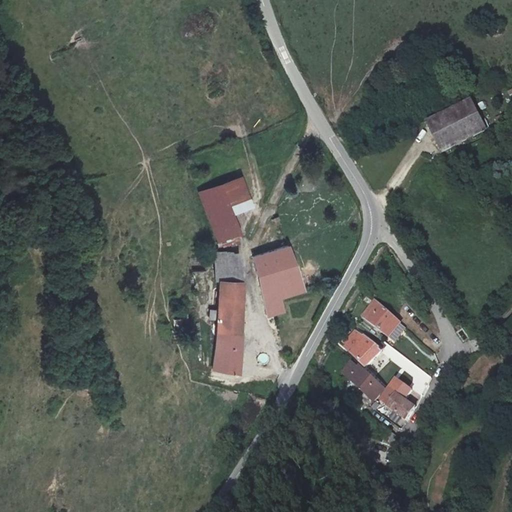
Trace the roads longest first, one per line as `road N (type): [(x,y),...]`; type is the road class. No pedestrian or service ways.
road 1 (unclassified): [(372,224),(290,387),(212,511)]
road 2 (residential): [(372,224),(411,266),(452,349),(392,457)]
road 3 (unclassified): [(261,0),(292,72),(368,199),(372,224)]
